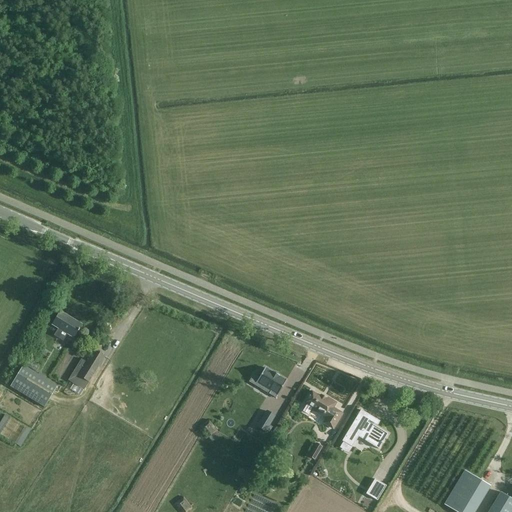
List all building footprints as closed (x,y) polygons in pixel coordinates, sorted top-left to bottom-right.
[(60,312),(55,320),(52,325),(58,329),(54,336),(63,341),(67,334),(73,338),(81,325),(60,312)] [(81,359),(73,373),(78,375),(76,378),(73,377),(71,382),(73,383),(72,384),(83,391),(89,382),(104,357),(94,350),(87,363),(81,359)] [(22,366),(9,387),(45,408),(57,387),(22,366)] [(254,375),(250,382),(256,385),(257,383),(271,391),(269,394),(276,398),(285,381),(265,369),(259,378),(254,375)] [(322,424),(332,430),(342,415),(332,409),(335,404),(321,395),(319,397),(312,393),(310,396),(309,395),(306,400),(307,401),(305,403),(312,407),(310,411),(325,419),(322,424)] [(360,410),(341,441),(352,448),(358,437),(378,450),(387,434),(368,423),(369,421),(366,420),(369,415),(360,410)] [(266,411),(256,428),(265,433),(275,416),(266,411)] [(219,437),(216,432),(208,421),(199,427),(207,438),(208,438),(211,443),(219,437)] [(226,425),(223,431),(230,435),(233,429),(226,425)] [(314,460),(322,447),(315,443),(307,456),(314,460)] [(465,471),(445,505),(455,511),(476,511),(491,487),(465,471)] [(374,480),(367,493),(377,499),(385,485),(374,480)] [(183,497),(176,502),(174,504),(179,511),(186,511),(191,509),(196,504),(188,493),(183,497)] [(511,511),(511,499),(501,493),(489,511),(511,511)] [(235,498),(232,503),(241,509),(244,504),(235,498)]
